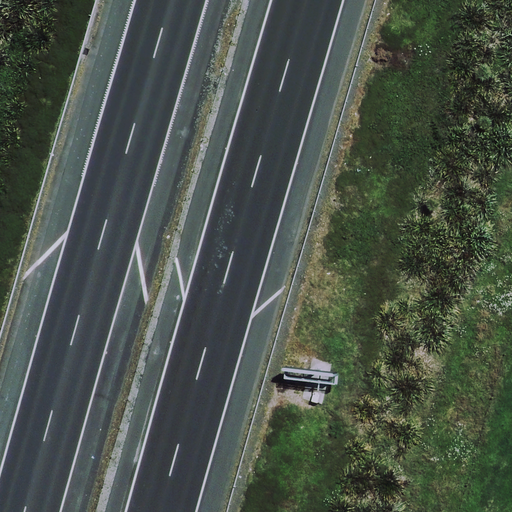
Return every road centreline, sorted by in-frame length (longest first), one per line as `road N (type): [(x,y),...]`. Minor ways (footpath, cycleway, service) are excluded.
road 1 (motorway): [(345,0),(199,511)]
road 2 (motorway): [(86,511),(225,0)]
